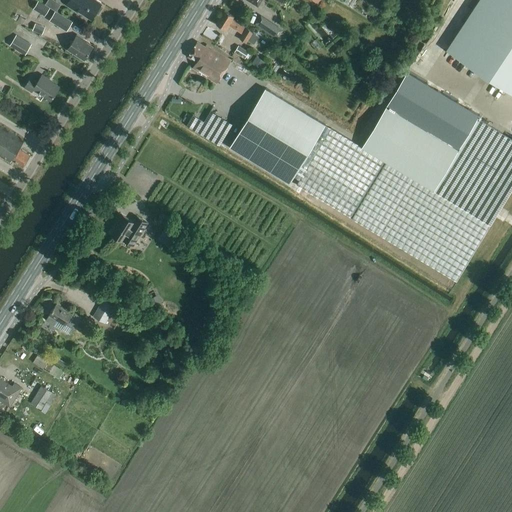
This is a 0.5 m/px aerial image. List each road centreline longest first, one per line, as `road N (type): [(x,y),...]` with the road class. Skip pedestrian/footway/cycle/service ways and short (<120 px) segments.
road 1 (primary): [(0,326),(205,0)]
road 2 (track): [(374,511),(511,294)]
road 3 (unclassified): [(0,217),(137,0)]
